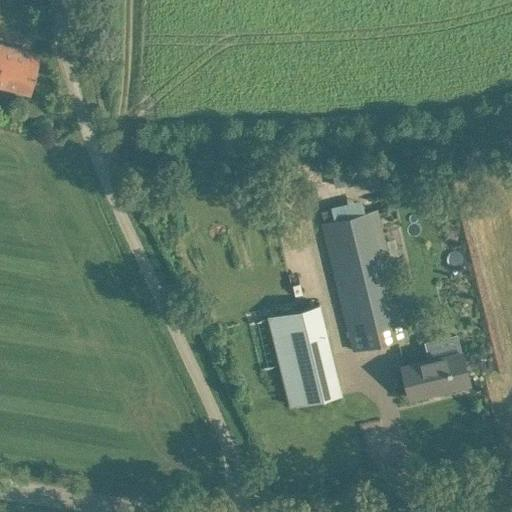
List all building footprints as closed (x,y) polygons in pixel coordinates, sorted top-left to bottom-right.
[(40,52),(0,42),(0,83),(30,91),(40,52)] [(334,171),(336,183),(365,178),(363,165),(334,171)] [(334,218),(331,207),(321,210),(324,221),(334,218)] [(322,222),(348,329),(353,349),(408,335),(377,208),(322,222)] [(319,302),(268,314),(290,403),(341,391),(319,302)] [(429,358),(402,364),(409,396),(427,391),(439,389),(470,381),(462,350),(460,350),(456,333),(425,341),(429,358)]
